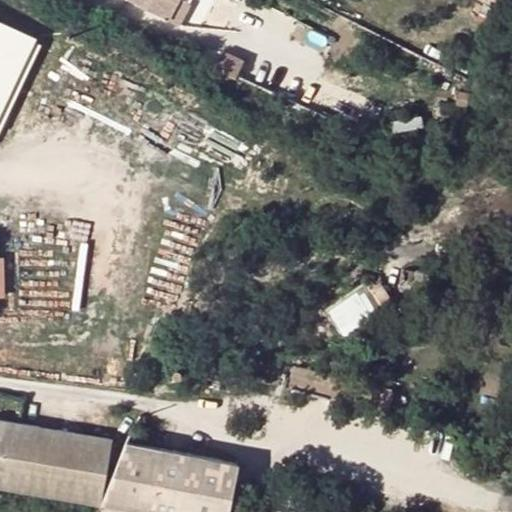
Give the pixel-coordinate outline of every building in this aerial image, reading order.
[(136,0),(171,17),(178,0),(136,0)] [(499,12),(475,0),(469,14),(492,26),(499,12)] [(0,102),(34,28),(0,12),(0,102)] [(0,295),(12,295),(9,253),(0,253),(0,295)] [(372,282),(336,308),(355,335),(392,310),(372,282)] [(0,481),(97,498),(108,435),(0,416),(0,481)] [(103,482),(97,498),(182,511),(223,511),(233,455),(121,437),(103,482)]
